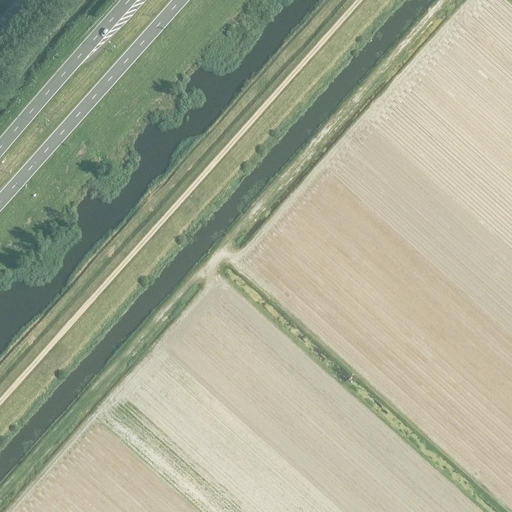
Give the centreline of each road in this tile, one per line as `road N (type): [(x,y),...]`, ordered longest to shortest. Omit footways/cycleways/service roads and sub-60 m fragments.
road 1 (trunk): [(0,202),(185,0)]
road 2 (trunk): [(133,0),(0,149)]
